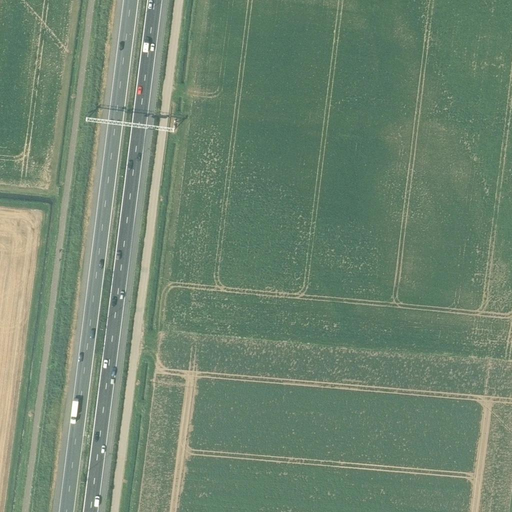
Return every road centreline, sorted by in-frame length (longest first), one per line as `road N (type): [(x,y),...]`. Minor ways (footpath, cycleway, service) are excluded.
road 1 (motorway): [(130,0),(65,511)]
road 2 (motorway): [(90,511),(154,0)]
road 3 (unclassified): [(114,511),(178,0)]
